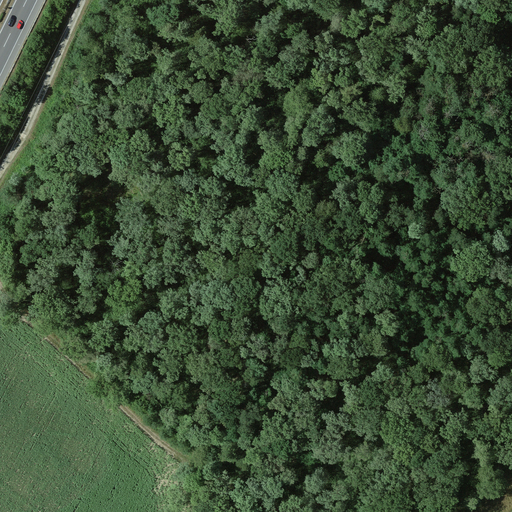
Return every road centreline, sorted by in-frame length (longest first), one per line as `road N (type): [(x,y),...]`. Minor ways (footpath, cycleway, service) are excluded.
road 1 (track): [(274,511),(168,448),(0,289)]
road 2 (track): [(0,176),(82,0)]
